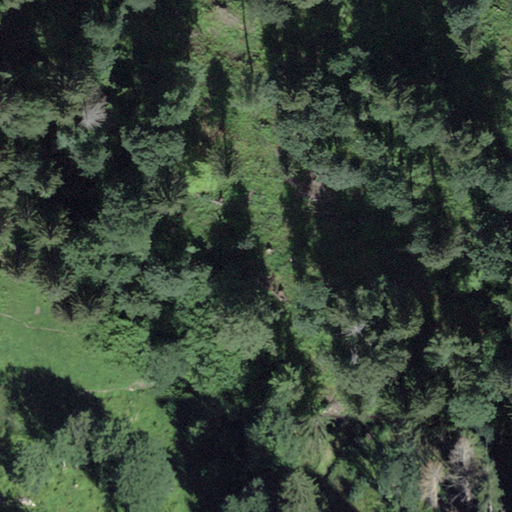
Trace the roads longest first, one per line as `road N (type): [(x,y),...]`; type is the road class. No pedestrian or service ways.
road 1 (track): [(0,257),(50,272),(125,315),(245,429),(390,417),(511,424)]
road 2 (track): [(386,0),(310,31),(186,27),(96,41)]
road 3 (track): [(0,382),(111,391),(180,371)]
